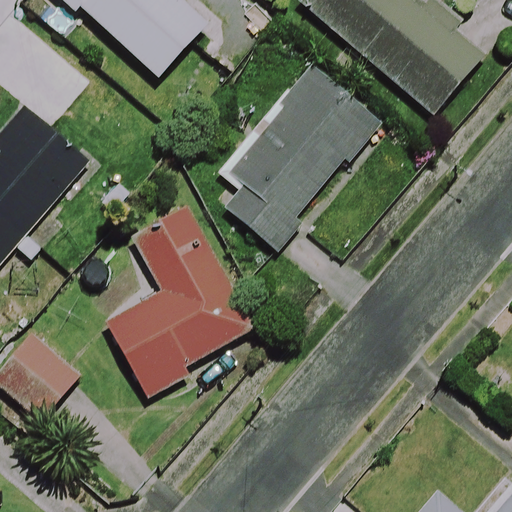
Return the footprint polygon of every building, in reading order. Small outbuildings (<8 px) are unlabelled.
[(58,0),(158,86),(206,31),(169,0),(58,0)] [(485,56),(419,0),(305,0),(297,10),(429,122),(485,56)] [(298,232),(292,225),(341,169),(346,173),(376,139),(297,70),(209,171),(239,197),(222,216),(273,261),(298,232)] [(0,266),(85,171),(21,114),(0,138),(0,266)] [(251,335),(184,216),(129,246),(158,298),(102,329),(144,404),(182,383),(178,375),(251,335)] [(76,385),(27,343),(0,374),(0,396),(38,430),(76,385)] [(511,511),(511,493),(495,511),(450,511),(436,499),(424,511),(511,511)]
